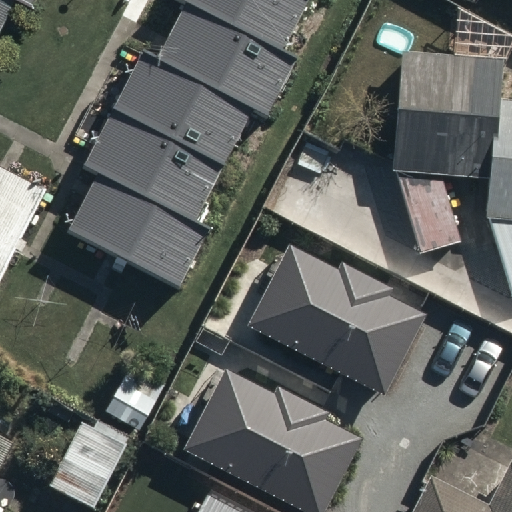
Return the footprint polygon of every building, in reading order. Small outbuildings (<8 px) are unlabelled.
[(0,0),(0,39),(16,8),(34,18),(43,0),(0,0)] [(175,0),(172,6),(186,14),(155,72),(139,63),(79,176),(96,184),(66,241),(180,301),(211,243),(192,233),(254,116),(272,126),(305,65),(290,57),(319,0),(175,0)] [(511,113),(506,113),(509,71),(407,64),(399,184),(423,269),(464,257),(444,188),(494,191),(491,235),(511,236),(511,113)] [(0,286),(44,202),(0,179),(0,286)] [(255,327),(388,393),(431,307),(298,241),(255,327)] [(141,437),(167,393),(133,374),(107,418),(141,437)] [(189,466),(281,511),(331,511),(364,446),(232,380),(189,466)] [(100,511),(120,467),(75,447),(53,496),(89,511),(100,511)] [(0,486),(14,457),(0,450),(0,486)] [(487,511),(434,485),(420,511),(511,511),(511,477),(494,511),(487,511)] [(237,511),(209,497),(200,511),(237,511)]
